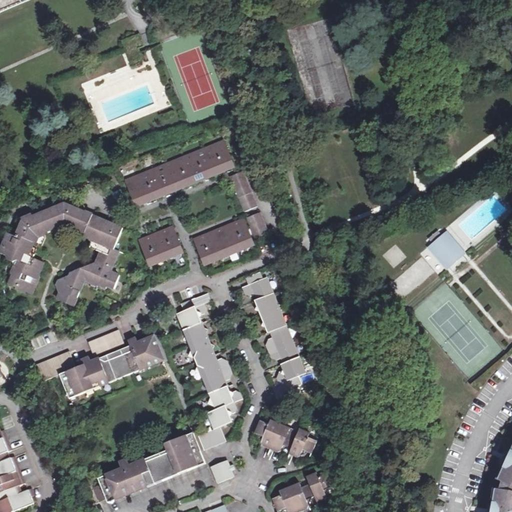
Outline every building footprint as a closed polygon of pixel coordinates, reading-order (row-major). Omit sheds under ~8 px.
[(142,44),(139,35),(122,41),(131,64),(142,59),(140,52),(136,53),(133,48),(142,44)] [(238,161),(253,155),(248,141),(233,147),(238,161)] [(138,182),(128,186),(137,208),(144,204),(156,200),(164,196),(175,192),(183,188),(194,184),(203,180),(222,173),(234,168),(224,142),(214,146),(216,150),(206,154),(205,150),(194,154),(196,158),(187,162),(185,158),(175,162),(177,166),(167,170),(165,166),(155,170),(157,174),(147,178),(145,174),(136,178),(138,182)] [(214,146),(205,150),(206,154),(216,150),(214,146)] [(196,158),(194,154),(185,158),(187,162),(196,158)] [(167,170),(177,166),(175,162),(165,166),(167,170)] [(157,174),(155,170),(145,174),(147,178),(157,174)] [(244,213),(257,208),(243,173),(230,178),(244,213)] [(138,182),(136,178),(136,177),(126,181),(128,186),(138,182)] [(0,254),(6,256),(8,261),(13,263),(18,261),(20,256),(25,257),(26,255),(29,256),(37,236),(64,226),(84,234),(82,238),(100,244),(98,249),(100,250),(102,253),(93,274),(85,271),(77,274),(75,273),(69,274),(68,278),(58,282),(56,287),(59,294),(57,300),(63,302),(64,301),(68,300),(74,302),(80,286),(85,285),(102,291),(103,290),(106,291),(112,289),(116,279),(106,276),(115,255),(115,253),(111,252),(120,231),(61,207),(21,222),(14,238),(7,235),(4,243),(5,244),(3,249),(2,248),(0,252),(0,254)] [(256,241),(269,235),(260,215),(247,220),(256,241)] [(203,243),(197,246),(205,267),(213,264),(222,260),(229,257),(238,253),(246,249),(254,246),(253,243),(244,222),(234,225),(236,230),(229,232),(228,228),(218,232),(220,236),(214,239),(212,235),(202,239),(203,243)] [(458,250),(439,227),(427,238),(433,245),(431,247),(444,262),(458,250)] [(149,243),(142,246),(151,268),(158,265),(167,261),(175,257),(184,254),(183,250),(174,228),(164,232),(165,236),(159,239),(157,235),(147,239),(149,243)] [(36,261),(33,268),(22,263),(19,269),(15,267),(13,273),(13,276),(12,281),(18,284),(16,291),(26,295),(27,292),(34,295),(39,279),(44,264),(37,261),(36,261)] [(291,388),(302,384),(299,377),(306,374),(298,354),(293,352),(295,345),(291,337),(286,335),(288,328),(285,321),(281,319),(282,314),(279,305),(273,303),(276,297),(273,290),(267,288),(269,282),(268,278),(264,280),(261,273),(248,278),(251,285),(242,289),(245,295),(252,297),(255,295),(258,301),(256,302),(258,308),(257,310),(260,311),(265,323),(263,326),(266,327),(268,334),(270,333),(273,339),(270,340),(266,347),(271,359),(279,361),(281,359),(284,365),(282,366),(284,372),(280,373),(277,380),(280,385),(277,386),(273,387),(278,403),(294,396),(292,390),(291,388)] [(217,402),(214,407),(216,411),(208,414),(210,419),(214,420),(213,426),(214,430),(197,436),(203,451),(225,442),(220,430),(219,428),(232,423),(231,420),(237,410),(234,404),(243,400),(240,394),(235,392),(231,394),(226,382),(230,380),(232,373),(228,362),(221,360),(218,361),(213,348),(215,346),(212,345),(207,333),(209,330),(205,329),(200,316),(205,314),(208,309),(205,303),(210,302),(207,294),(182,305),(184,312),(178,314),(186,336),(190,337),(189,342),(193,351),(198,354),(196,359),(199,366),(204,369),(202,375),(205,382),(210,385),(209,392),(211,399),(217,402)] [(94,356),(124,344),(119,330),(89,343),(94,356)] [(154,360),(162,357),(153,336),(137,343),(136,339),(135,338),(126,342),(128,346),(92,361),(90,356),(81,360),(83,365),(76,367),(74,363),(70,352),(36,366),(42,381),(58,375),(60,374),(68,394),(75,392),(77,397),(85,393),(84,388),(98,383),(100,387),(109,383),(107,379),(122,373),(124,377),(132,373),(131,369),(145,364),(147,368),(156,364),(154,360)] [(511,354),(503,364),(490,378),(476,397),(464,419),(452,444),(443,467),(437,493),(434,510),(433,511),(475,511),(477,507),(483,481),(489,463),(494,450),(502,434),(511,420),(511,418),(511,354)] [(131,369),(132,373),(147,368),(145,364),(131,369)] [(107,379),(109,383),(124,377),(122,373),(107,379)] [(85,393),(100,387),(98,383),(84,388),(85,393)] [(255,435),(264,439),(262,443),(264,447),(277,452),(282,451),(284,447),(292,450),(292,452),(291,454),(299,458),(302,456),(304,451),(312,455),(318,441),(309,438),(311,434),(300,430),(297,437),(290,433),(291,429),(271,421),(269,425),(260,422),(255,435)] [(1,432),(0,429),(0,502),(3,510),(1,511),(14,511),(33,505),(31,498),(35,497),(31,489),(28,490),(20,494),(17,488),(26,485),(15,458),(11,459),(8,453),(12,452),(4,431),(1,432)] [(197,463),(204,460),(194,434),(166,445),(169,451),(131,466),(128,460),(120,464),(122,470),(99,479),(102,485),(94,489),(100,503),(108,499),(114,497),(116,501),(125,497),(124,493),(131,490),(138,487),(139,491),(149,487),(148,483),(155,481),(162,478),(163,482),(172,478),(171,474),(178,471),(189,466),(190,470),(198,467),(197,463)] [(511,511),(511,446),(497,479),(495,479),(490,494),(488,506),(487,511),(511,511)] [(218,484),(235,477),(233,472),(236,471),(233,465),(230,466),(228,461),(211,468),(218,484)] [(178,471),(180,475),(190,470),(189,466),(178,471)] [(278,511),(286,509),(287,511),(298,511),(307,508),(309,505),(308,502),(315,498),(316,500),(317,503),(325,499),(326,496),(327,496),(325,491),(333,487),(328,474),(319,478),(317,473),(307,477),(310,485),(302,488),(300,483),(279,492),(282,496),(273,499),(278,511)]
